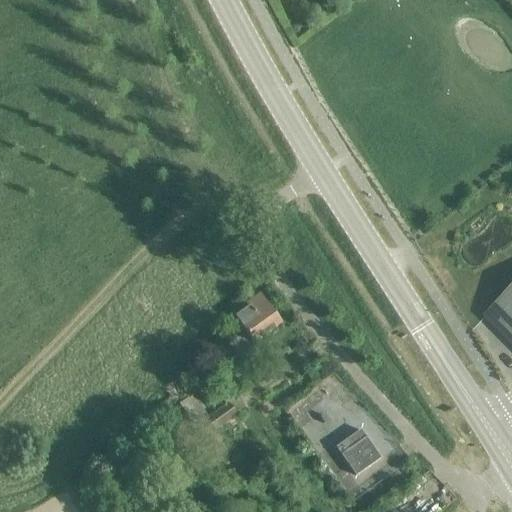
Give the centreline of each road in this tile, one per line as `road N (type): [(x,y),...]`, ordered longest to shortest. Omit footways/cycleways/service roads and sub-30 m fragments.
road 1 (unclassified): [(511,472),(485,492),(465,487),(278,284),(268,219),(278,201),(320,174)]
road 2 (tertiary): [(490,428),(320,174)]
road 3 (tertiary): [(320,174),(224,0)]
